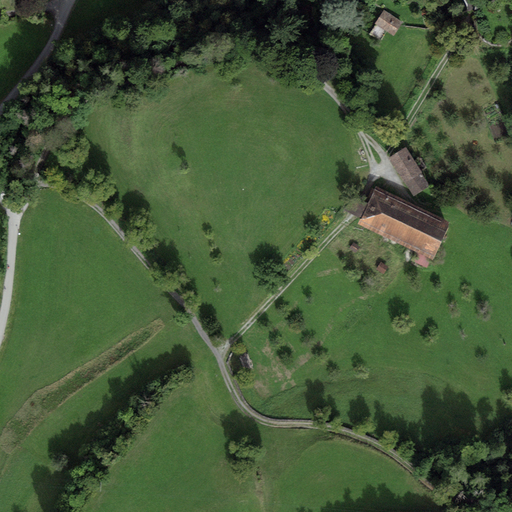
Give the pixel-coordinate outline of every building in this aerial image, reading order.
[(394,36),(403,22),(384,10),(375,25),(394,36)] [(406,149),(390,159),(414,196),(430,186),(406,149)] [(450,223),(376,188),(369,203),(362,219),(359,224),(433,259),(450,223)] [(362,219),(369,203),(362,200),(353,196),(346,212),(352,214),(362,219)] [(354,242),(349,248),(356,253),(360,246),(354,242)] [(381,262),(377,270),(384,274),(388,266),(381,262)]
